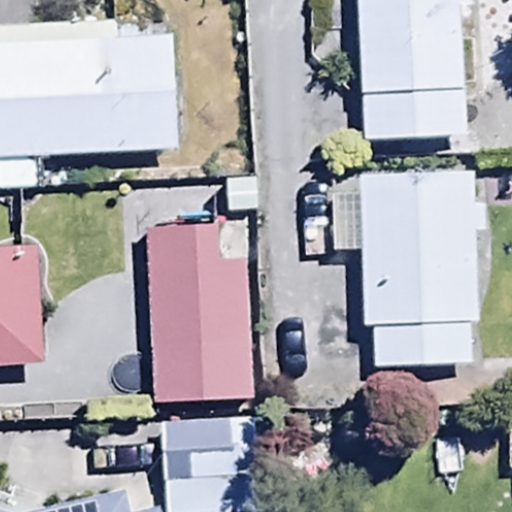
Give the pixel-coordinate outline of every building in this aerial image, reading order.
[(461,0),(358,0),(363,153),(466,150),(461,0)] [(0,203),(37,203),(36,170),(179,166),(176,33),(0,36),(0,203)] [(474,183),(361,185),(362,207),(334,206),(335,265),(364,265),(365,340),(375,339),(376,381),(472,379),(474,242),(487,242),(487,216),(474,216),(474,183)] [(216,242),(148,244),(154,415),(252,412),(247,230),(216,231),(216,242)] [(0,379),(22,380),(22,371),(45,371),(45,263),(0,262),(0,379)] [(257,511),(253,425),(163,430),(167,511),(257,511)]
